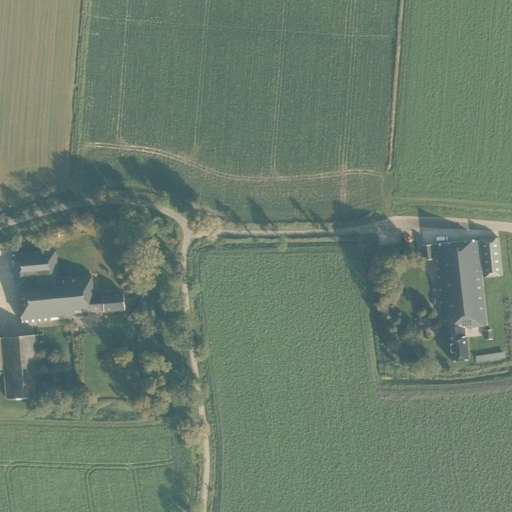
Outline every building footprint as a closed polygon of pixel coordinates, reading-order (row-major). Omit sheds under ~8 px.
[(499,238),(435,244),(442,313),(445,313),(445,320),(449,320),(450,338),(452,361),(468,359),(465,328),(487,325),(481,272),(502,269),(499,238)] [(424,260),(432,259),(431,245),(422,246),(424,260)] [(104,311),(125,309),(124,294),(94,297),(92,274),(58,277),(55,250),(16,254),(22,322),(89,316),(88,312),(104,310),(104,311)] [(424,320),(429,329),(440,323),(435,314),(424,320)] [(0,369),(4,370),(7,398),(43,395),(38,335),(0,338),(0,369)]
